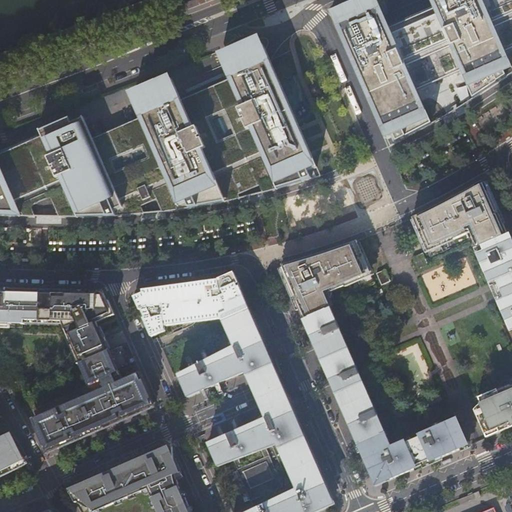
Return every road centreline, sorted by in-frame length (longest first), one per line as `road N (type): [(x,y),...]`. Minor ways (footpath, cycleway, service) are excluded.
road 1 (residential): [(112,277),(249,259),(303,374)]
road 2 (primary): [(115,58),(282,0)]
road 3 (residential): [(177,428),(112,277)]
road 4 (tertiary): [(511,452),(370,511)]
road 5 (residential): [(303,374),(362,511)]
road 6 (residential): [(177,428),(50,484)]
road 7 (residential): [(303,374),(177,428)]
road 8 (primary): [(236,0),(146,36),(115,58)]
road 9 (primary): [(115,58),(0,102)]
